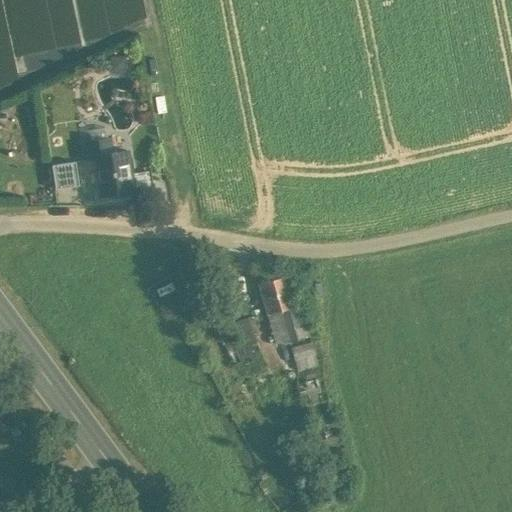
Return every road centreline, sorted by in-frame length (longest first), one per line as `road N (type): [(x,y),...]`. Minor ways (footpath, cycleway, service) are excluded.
road 1 (unclassified): [(0,221),(192,229),(311,256),(511,214)]
road 2 (primary): [(0,313),(147,511)]
